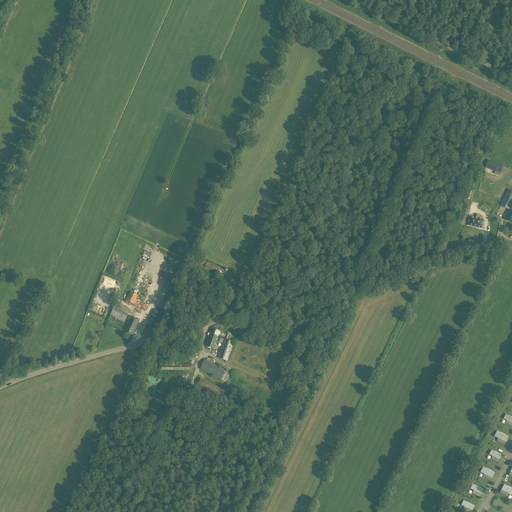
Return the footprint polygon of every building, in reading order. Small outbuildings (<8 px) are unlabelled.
[(500,174),(503,166),(488,160),(486,168),(500,174)] [(511,203),(511,191),(508,189),(500,206),(509,210),(511,203)] [(464,225),(472,201),(464,199),(458,218),(459,219),(458,223),(464,225)] [(469,216),(467,225),(481,228),(483,219),(480,218),(480,216),(476,215),(476,218),(469,216)] [(142,250),(139,255),(144,258),(147,252),(142,250)] [(223,277),(226,270),(197,258),(195,265),(223,277)] [(130,293),(126,301),(134,304),(134,305),(146,311),(149,305),(147,305),(147,304),(142,302),(136,299),(138,295),(130,292),(130,293)] [(125,321),(130,310),(116,303),(110,315),(125,321)] [(157,329),(164,314),(155,310),(148,325),(157,329)] [(140,321),(128,315),(127,319),(129,320),(123,332),(132,336),(140,321)] [(214,349),(220,332),(212,328),(206,346),(214,349)] [(227,361),(233,342),(225,339),(218,358),(227,361)] [(196,360),(199,349),(193,347),(190,358),(196,360)] [(252,365),(262,367),(263,359),(254,357),(252,365)] [(221,380),(226,370),(205,359),(200,369),(221,380)] [(154,376),(143,381),(148,392),(156,388),(154,385),(158,383),(154,376)] [(222,398),(225,391),(201,378),(197,385),(222,398)] [(276,385),(272,391),(277,394),(281,387),(276,385)] [(497,431),(495,436),(498,438),(496,441),(504,445),(506,441),(505,441),(508,437),(497,431)] [(492,451),(490,455),(492,456),(492,457),(491,459),(498,463),(500,459),(499,459),(500,455),(501,455),(491,450),(492,451)] [(483,467),(481,472),(484,474),(482,477),(490,481),(492,477),(494,472),(494,473),(495,472),(483,467)] [(473,484),(470,489),(474,490),(472,494),(480,497),(484,490),(473,484)] [(502,489),(500,493),(507,497),(509,494),(509,493),(511,494),(511,488),(504,484),(504,485),(502,490),(502,489)] [(463,501),(461,505),(465,506),(463,510),(466,511),(471,511),(474,506),(463,501)]
